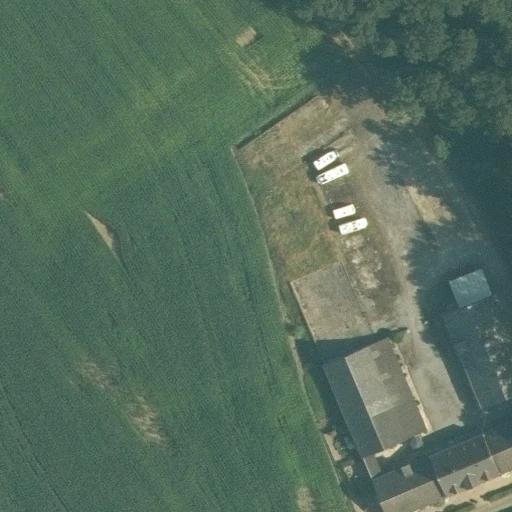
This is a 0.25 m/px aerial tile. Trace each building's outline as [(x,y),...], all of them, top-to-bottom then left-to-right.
[(317,96),(239,149),(266,189),(344,135),(317,96)] [(364,242),(339,185),(318,194),(344,251),(364,242)] [(459,306),(492,293),(482,268),(449,281),(459,306)] [(459,306),(443,313),(482,405),(511,393),(511,340),(492,293),(459,306)] [(426,428),(387,335),(323,361),(362,453),(372,449),(426,428)] [(511,420),(483,432),(499,471),(511,465),(511,420)] [(483,432),(429,454),(445,493),(499,471),(483,432)] [(372,449),(362,453),(372,477),(382,473),(372,449)] [(382,473),(372,477),(386,511),(397,511),(445,493),(429,454),(382,473)]
